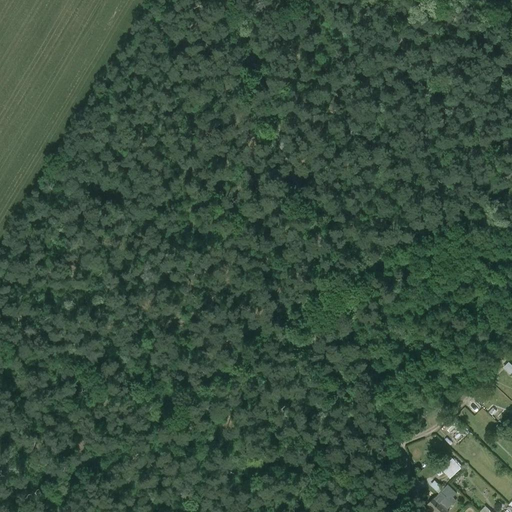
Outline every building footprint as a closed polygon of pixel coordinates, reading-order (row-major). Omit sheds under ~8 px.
[(501,368),(508,375),(511,370),(511,367),(507,362),(501,368)] [(450,420),(443,427),(446,431),(454,424),(450,420)] [(452,460),(441,470),(450,480),(461,470),(452,460)] [(442,491),(434,483),(429,487),(438,496),(442,491)] [(438,496),(436,498),(441,503),(439,505),(443,509),(456,496),(447,487),(442,491),(438,496)] [(441,503),(436,498),(427,507),(431,511),(446,511),(443,509),(439,505),(441,503)]
